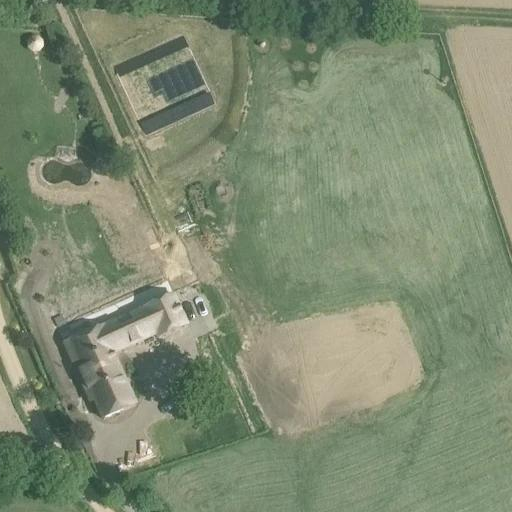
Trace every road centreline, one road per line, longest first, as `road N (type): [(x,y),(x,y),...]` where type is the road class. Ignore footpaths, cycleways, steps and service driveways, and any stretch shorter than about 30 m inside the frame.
road 1 (track): [(160,219),(61,0)]
road 2 (track): [(511,15),(285,0)]
road 3 (track): [(0,326),(35,419),(102,511)]
